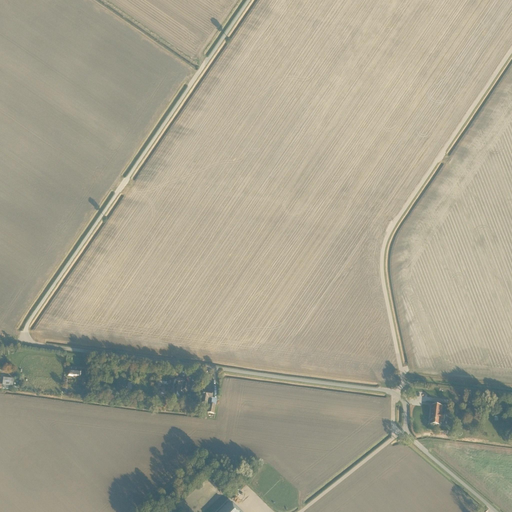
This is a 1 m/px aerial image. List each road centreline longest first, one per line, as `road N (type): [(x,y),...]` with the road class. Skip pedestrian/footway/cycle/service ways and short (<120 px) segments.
road 1 (unclassified): [(405,431),(404,402),(394,392),(22,335),(248,0)]
road 2 (unclassified): [(300,511),(405,431)]
road 3 (unclassified): [(495,511),(405,431)]
